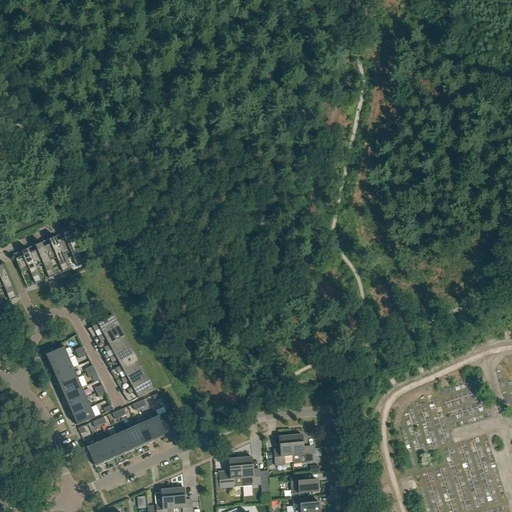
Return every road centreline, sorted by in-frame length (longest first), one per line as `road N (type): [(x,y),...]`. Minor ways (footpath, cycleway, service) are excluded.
road 1 (unclassified): [(71,497),(250,418),(320,412)]
road 2 (track): [(0,76),(64,189)]
road 3 (residential): [(71,497),(46,415),(15,384)]
road 4 (residential): [(41,318),(71,319),(116,403)]
